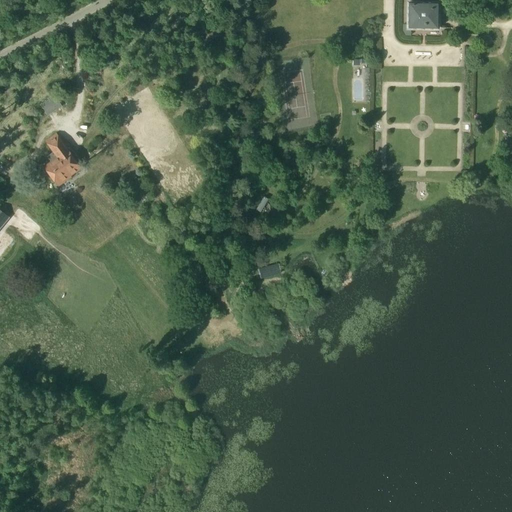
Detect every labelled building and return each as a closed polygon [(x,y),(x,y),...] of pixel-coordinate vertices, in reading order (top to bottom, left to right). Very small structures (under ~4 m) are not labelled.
[(410,36),(410,28),(438,28),(438,2),(408,2),(408,24),(403,24),(402,31),(405,36),(410,36)] [(55,96),(48,101),(55,112),(62,107),(55,96)] [(80,167),(56,134),(46,141),(54,152),(50,156),(54,161),(45,167),(58,185),(57,187),(62,194),(67,190),(62,183),(70,177),(69,175),(80,167)] [(0,208),(0,229),(10,217),(0,208)] [(259,267),(260,273),(279,270),(278,264),(259,267)]
